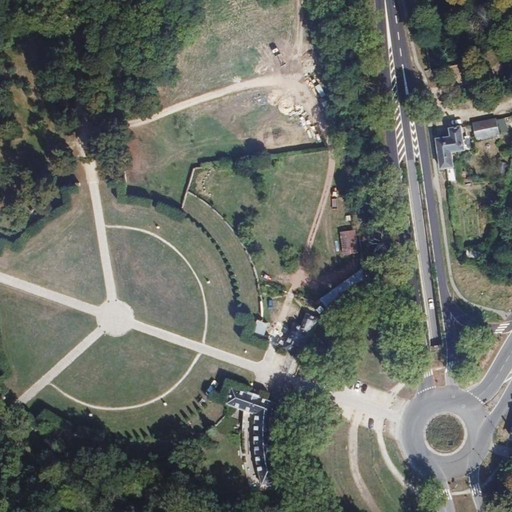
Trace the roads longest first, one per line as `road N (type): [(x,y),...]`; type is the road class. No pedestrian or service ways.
road 1 (track): [(66,0),(113,317),(9,411)]
road 2 (secondary): [(459,511),(410,104)]
road 3 (track): [(384,414),(0,277)]
road 4 (secondary): [(410,104),(423,405)]
road 5 (secondary): [(444,294),(410,104)]
